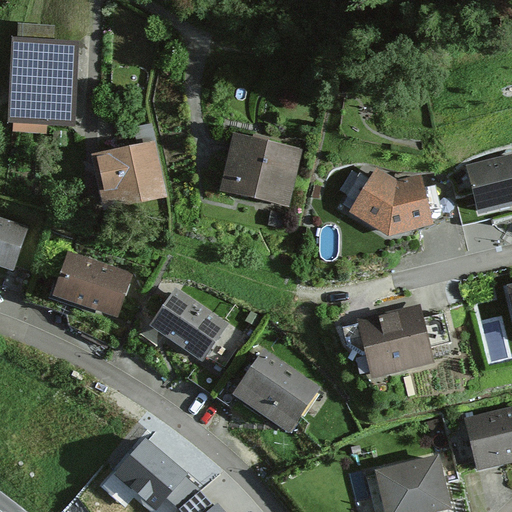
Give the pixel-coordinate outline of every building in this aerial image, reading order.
[(73,50),(17,48),(14,122),(71,124),(73,50)] [(304,153),(239,140),(228,195),(293,209),(304,153)] [(158,147),(103,158),(113,209),(168,198),(158,147)] [(511,209),(511,159),(470,169),(481,217),(511,209)] [(400,183),(381,173),(357,213),(397,238),(437,227),(426,174),(400,183)] [(0,249),(10,220),(0,216),(0,249)] [(117,266),(57,248),(44,290),(104,308),(117,266)] [(167,289),(145,321),(197,357),(219,324),(167,289)] [(427,313),(365,327),(378,382),(440,367),(427,313)] [(257,347),(230,387),(285,424),(312,383),(257,347)] [(197,386),(212,386),(211,363),(197,363),(197,386)] [(511,414),(469,425),(482,477),(511,469),(511,414)] [(188,474),(146,438),(114,475),(156,511),(188,474)] [(453,511),(441,460),(383,474),(392,511),(453,511)] [(208,511),(214,508),(201,494),(180,511),(208,511)]
